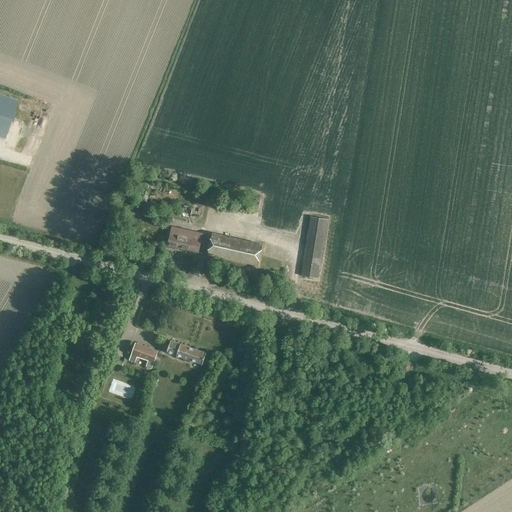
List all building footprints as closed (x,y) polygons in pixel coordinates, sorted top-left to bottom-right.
[(0,136),(4,138),(16,100),(0,94),(0,136)] [(318,278),(327,220),(311,217),(302,276),(318,278)] [(199,251),(202,234),(185,231),(185,229),(172,227),(169,245),(199,251)] [(212,255),(259,264),(264,241),(217,231),(212,255)] [(203,364),(207,353),(172,342),(170,345),(167,344),(164,352),(203,364)] [(156,363),(159,351),(136,345),(133,356),(156,363)]
